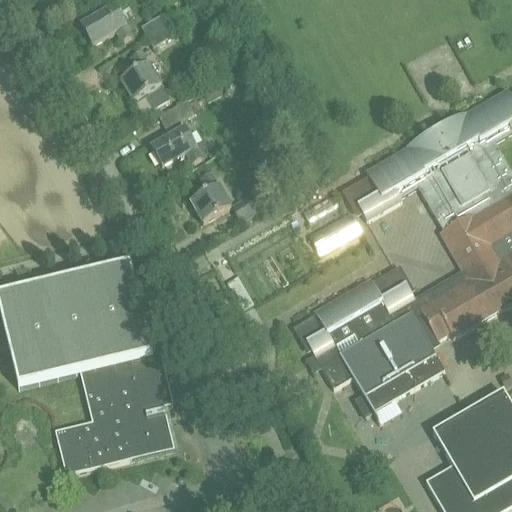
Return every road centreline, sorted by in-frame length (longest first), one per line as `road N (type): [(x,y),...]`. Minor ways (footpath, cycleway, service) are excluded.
road 1 (unclassified): [(204,320),(25,23),(57,0)]
road 2 (unknown): [(181,281),(504,83)]
road 3 (unclassified): [(279,511),(281,455),(204,320)]
road 4 (unclassified): [(235,483),(204,423),(184,408),(170,359),(171,348),(204,320)]
road 5 (unknown): [(430,511),(408,459),(455,403)]
